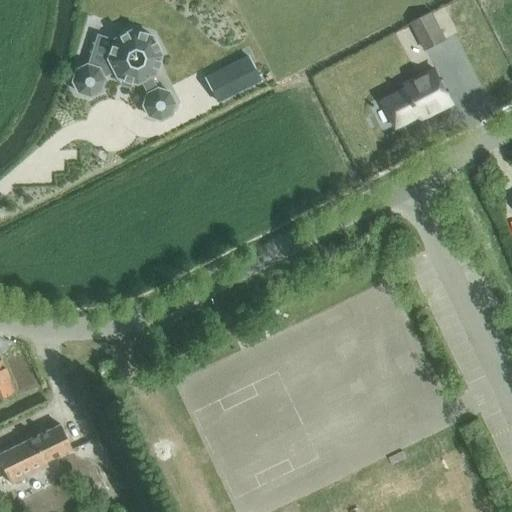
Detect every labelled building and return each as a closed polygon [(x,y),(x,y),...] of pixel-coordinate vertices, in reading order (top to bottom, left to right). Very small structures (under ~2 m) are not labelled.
[(511,0),(492,0),(497,9),(511,0)] [(424,50),(445,40),(431,13),(410,23),(424,50)] [(75,70),(72,82),(77,93),(89,96),(100,91),(103,79),(103,78),(104,77),(112,73),(113,72),(116,78),(136,84),(140,82),(140,83),(145,93),(146,94),(142,106),(148,117),(159,121),(170,115),(174,103),(168,92),(157,89),(156,89),(156,87),(151,78),(150,77),(154,74),(161,55),(151,36),(131,30),(113,40),(112,41),(111,40),(97,36),(88,63),(87,65),(86,65),(75,70)] [(248,57),(225,68),(237,91),(259,80),(248,57)] [(422,118),(451,103),(434,70),(405,85),(407,89),(383,102),(396,127),(417,116),(422,118)] [(85,135),(64,146),(81,180),(103,169),(85,135)] [(0,396),(13,391),(0,361),(0,360),(0,396)] [(59,425),(0,453),(0,463),(10,484),(46,466),(44,462),(70,449),(59,425)]
